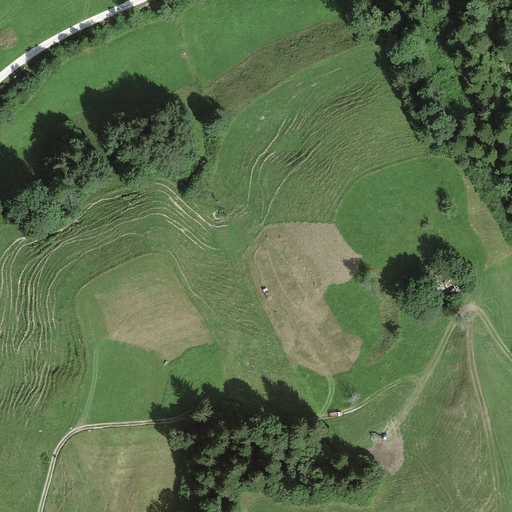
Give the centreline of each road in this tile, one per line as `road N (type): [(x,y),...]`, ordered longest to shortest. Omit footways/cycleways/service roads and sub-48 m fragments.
road 1 (track): [(498,511),(464,308),(432,364),(336,415),(288,421),(224,402),(174,419),(70,434),(57,447),(39,511)]
road 2 (track): [(0,79),(147,0)]
